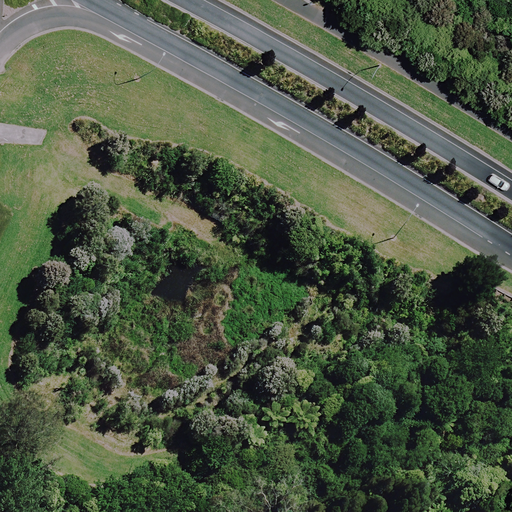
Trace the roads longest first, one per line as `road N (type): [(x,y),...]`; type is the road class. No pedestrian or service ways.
road 1 (primary): [(511,243),(154,33)]
road 2 (primary): [(196,0),(511,181)]
road 3 (residential): [(154,33),(40,16),(0,41)]
